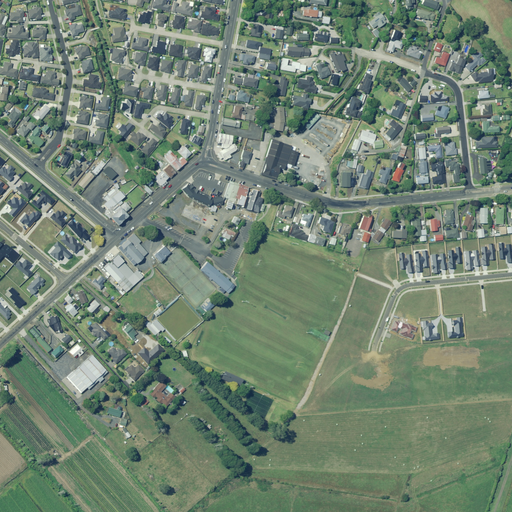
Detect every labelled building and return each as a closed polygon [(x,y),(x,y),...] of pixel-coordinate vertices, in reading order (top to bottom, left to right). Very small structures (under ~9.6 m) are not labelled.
[(153,1),(152,7),(169,12),(171,5),(165,4),(166,4),(167,1),(166,1),(166,0),(154,0),(155,1),(153,1)] [(408,9),(413,8),(413,2),(414,2),(414,0),(406,0),(407,3),(407,4),(408,9)] [(422,0),(422,2),(421,4),(437,9),(439,4),(437,3),(437,1),(434,0),(433,0),(422,0)] [(181,14),(181,13),(191,16),(193,9),(191,9),(192,5),(189,4),(190,3),(182,1),(181,6),(177,6),(178,2),(174,1),(171,12),(175,13),(175,12),(176,12),(176,13),(181,14)] [(68,16),(69,20),(75,19),(74,17),(82,15),(79,4),(77,5),(77,3),(75,4),(75,5),(75,7),(72,8),(72,6),(70,6),(70,8),(64,10),(66,16),(68,16)] [(262,6),(258,9),(252,10),(253,18),(262,16),(262,18),(263,18),(273,19),(275,12),(267,11),(262,6)] [(33,9),(28,10),(29,19),(35,18),(35,19),(41,18),(40,13),(41,13),(40,7),(38,8),(38,7),(33,7),(33,9)] [(108,17),(125,19),(126,13),(124,13),(125,12),(123,12),(124,9),(117,7),(117,9),(115,8),(115,10),(113,10),(112,11),(109,10),(108,17)] [(201,11),(200,17),(218,21),(219,14),(215,14),(216,8),(211,7),(210,8),(205,7),(204,11),(201,11)] [(436,14),(429,12),(418,8),(416,14),(415,15),(416,15),(421,16),(420,17),(421,18),(423,18),(425,19),(426,18),(427,19),(429,19),(433,20),(434,20),(436,14)] [(317,17),(317,14),(318,11),(305,9),(304,16),(317,17)] [(17,20),(17,22),(23,22),(23,16),(23,10),(16,10),(16,12),(10,12),(10,20),(17,20)] [(140,13),(138,21),(143,23),(143,22),(148,24),(152,12),(147,11),(147,13),(143,11),(143,14),(140,13)] [(374,17),(370,21),(374,26),(384,19),(380,13),(379,14),(374,17)] [(158,19),(157,25),(163,26),(164,20),(166,20),(167,15),(157,14),(156,19),(158,19)] [(172,25),(172,27),(178,29),(178,27),(183,28),(184,22),(183,22),(184,16),(175,14),(174,20),(173,20),(172,25)] [(189,20),(187,28),(194,29),(193,32),(199,33),(202,21),(192,19),(191,21),(189,20)] [(71,32),(72,36),(78,35),(77,33),(84,32),(83,24),(76,25),(76,23),(71,24),(71,23),(68,23),(70,32),(71,32)] [(205,24),(202,23),(201,34),(209,36),(209,34),(213,35),(213,34),(218,35),(219,28),(215,27),(215,26),(210,26),(210,23),(205,23),(205,24)] [(249,35),(259,37),(260,33),(257,32),(258,24),(252,23),(249,35)] [(8,33),(7,37),(28,38),(28,32),(22,32),(22,31),(23,32),(23,28),(22,28),(22,25),(17,25),(17,27),(12,27),(12,33),(8,33)] [(111,36),(112,42),(127,40),(125,26),(113,27),(114,35),(111,36)] [(39,29),(32,29),(32,37),(39,37),(39,38),(45,39),(45,33),(46,33),(46,28),(43,28),(43,27),(39,27),(39,29)] [(292,28),(287,27),(285,27),(284,34),(285,34),(285,35),(287,35),(291,35),(292,32),(292,29),(292,28)] [(377,38),(381,35),(376,28),(372,31),(377,38)] [(282,39),(284,30),(277,29),(275,38),(282,39)] [(315,33),(314,40),(327,42),(328,36),(315,33)] [(132,42),(131,48),(148,51),(149,47),(145,46),(145,45),(146,45),(147,39),(138,37),(137,43),(132,42)] [(163,41),(163,39),(160,39),(158,38),(158,40),(157,40),(156,47),(152,47),(151,52),(163,53),(163,55),(166,55),(168,45),(165,45),(166,41),(163,41)] [(400,49),(401,46),(403,42),(391,38),(387,50),(392,52),(393,52),(394,49),(395,47),(400,49)] [(19,40),(12,40),(12,42),(11,42),(10,45),(9,45),(9,48),(6,48),(5,54),(9,54),(9,55),(14,56),(14,54),(19,54),(19,48),(18,48),(19,40)] [(257,45),(260,46),(260,43),(257,42),(246,40),(246,41),(245,47),(256,49),(257,45)] [(24,51),(23,51),(23,56),(26,56),(27,57),(30,57),(30,56),(31,56),(31,58),(38,57),(37,46),(36,46),(36,43),(34,43),(34,41),(27,42),(27,46),(25,46),(25,48),(23,47),(24,51)] [(440,52),(443,45),(437,42),(434,50),(435,50),(440,52)] [(78,54),(78,59),(84,58),(84,56),(89,55),(87,46),(82,47),(82,46),(81,46),(81,44),(72,46),(73,49),(74,49),(76,55),(78,54)] [(170,45),(168,55),(182,57),(183,52),(181,52),(182,45),(175,44),(175,45),(170,45)] [(417,47),(413,46),(412,47),(409,46),(408,49),(407,52),(408,52),(407,55),(419,59),(421,53),(418,52),(419,50),(418,50),(416,49),(417,47)] [(51,47),(39,47),(39,51),(39,56),(40,56),(40,60),(44,60),(44,61),(52,61),(52,55),(51,55),(51,52),(51,47)] [(190,57),(190,58),(198,60),(201,48),(194,47),(193,47),(188,47),(186,54),(188,54),(188,57),(190,57)] [(258,54),(269,56),(270,49),(260,47),(258,53),(258,54)] [(310,48),(288,47),(288,55),(291,55),(291,56),(301,57),(301,55),(309,56),(310,48)] [(125,50),(113,48),(112,52),(111,52),(110,60),(113,61),(113,62),(122,63),(123,57),(122,57),(123,55),(124,56),(125,50)] [(206,56),(204,61),(209,62),(211,63),(212,57),(213,54),(214,54),(215,49),(205,48),(204,56),(206,56)] [(138,63),(138,64),(144,66),(146,52),(140,51),(140,52),(136,52),(134,62),(138,63)] [(446,66),(450,53),(443,51),(441,58),(436,57),(434,62),(440,64),(446,66)] [(480,66),(486,61),(478,52),(476,54),(475,52),(471,56),(474,59),(466,66),(470,71),(478,64),(480,66)] [(341,56),(340,54),(336,56),(334,53),(330,54),(338,71),(341,70),(342,71),(347,69),(344,61),(346,60),(343,55),(341,56)] [(253,63),(254,56),(242,54),(241,57),(242,58),(241,60),(243,60),(242,63),(242,64),(247,65),(247,64),(247,62),(253,63)] [(151,68),(151,70),(157,70),(158,57),(153,57),(149,57),(148,63),(147,63),(147,67),(151,68)] [(463,67),(466,60),(460,58),(458,65),(452,62),(449,70),(461,74),(463,67)] [(91,59),(81,61),(82,63),(81,63),(82,67),(81,67),(83,73),(91,71),(91,70),(93,69),(91,59)] [(161,66),(160,70),(170,73),(172,61),(162,59),(161,62),(159,61),(158,66),(161,66)] [(284,59),(282,70),(296,72),(296,69),(299,69),(300,64),(300,63),(292,62),(292,66),(288,65),(289,60),(284,59)] [(177,71),(176,76),(183,77),(186,61),(182,60),(181,60),(178,60),(176,71),(177,71)] [(189,69),(187,77),(193,78),(194,77),(197,78),(199,66),(195,65),(195,64),(194,63),(194,62),(192,61),(191,64),(190,64),(189,69)] [(13,79),(16,79),(18,69),(12,68),(12,63),(4,62),(3,68),(0,67),(0,74),(4,75),(4,76),(13,77),(13,79)] [(331,74),(328,66),(325,67),(323,62),(315,65),(320,79),(327,76),(331,74)] [(202,70),(200,81),(207,82),(207,77),(210,78),(212,64),(209,64),(208,66),(204,66),(203,70),(202,70)] [(132,69),(119,67),(117,79),(131,81),(132,74),(131,74),(132,69)] [(39,81),(39,75),(32,74),(33,68),(29,68),(28,69),(24,68),(23,73),(19,72),(18,78),(39,81)] [(479,80),(479,82),(493,81),(494,76),(493,68),(489,69),(489,73),(478,74),(476,71),(470,75),(475,81),(479,80)] [(41,76),(40,82),(53,85),(58,85),(58,79),(54,79),(54,78),(55,78),(55,72),(47,71),(47,73),(46,72),(45,76),(44,76),(44,77),(41,76)] [(363,92),(368,94),(373,81),(370,80),(372,75),(366,73),(362,85),(360,85),(358,89),(363,90),(363,92)] [(83,79),(82,86),(93,88),(93,87),(100,88),(100,86),(101,86),(101,82),(98,82),(98,75),(89,74),(89,76),(88,76),(88,80),(83,79)] [(402,78),(400,76),(400,75),(396,80),(398,82),(397,82),(407,92),(412,87),(416,83),(414,81),(410,85),(406,81),(406,80),(407,80),(407,79),(407,78),(406,78),(405,78),(405,79),(402,77),(402,78)] [(307,80),(299,78),(297,87),(305,89),(305,91),(316,93),(317,88),(317,86),(313,85),(314,81),(312,81),(313,78),(307,77),(307,80)] [(287,82),(287,80),(280,79),(279,85),(273,84),(272,90),(276,91),(277,89),(278,89),(277,94),(284,96),(287,82)] [(126,81),(123,94),(136,97),(139,87),(130,85),(130,83),(126,81)] [(158,97),(157,99),(165,101),(167,92),(166,92),(168,86),(161,85),(160,90),(159,89),(158,92),(157,92),(156,97),(158,97)] [(144,92),(143,98),(152,99),(153,87),(148,86),(147,87),(141,87),(141,91),(144,92)] [(34,87),(32,96),(53,100),(54,94),(47,92),(48,90),(45,89),(45,88),(41,87),(41,88),(34,87)] [(174,103),(174,104),(178,105),(181,88),(175,87),(174,92),(173,91),(171,103),(174,103)] [(185,102),(185,105),(192,107),(195,91),(189,90),(188,95),(186,94),(184,102),(185,102)] [(235,100),(248,102),(249,96),(246,93),(242,92),(242,90),(238,90),(238,92),(237,91),(235,100)] [(478,98),(488,97),(487,90),(483,91),(483,90),(481,90),(480,90),(479,90),(479,93),(479,95),(478,95),(478,98)] [(445,96),(443,96),(441,97),(441,91),(433,91),(433,94),(430,94),(429,94),(430,102),(448,101),(447,100),(447,96),(445,96)] [(295,100),(294,105),(304,107),(304,108),(308,109),(309,104),(310,104),(311,99),(307,98),(308,95),(304,94),(303,97),(294,96),(293,100),(295,100)] [(197,95),(195,109),(201,110),(202,105),(204,105),(205,100),(206,100),(206,96),(206,95),(201,95),(197,95)] [(357,98),(353,96),(349,108),(348,107),(346,113),(360,118),(362,112),(355,110),(356,107),(359,108),(362,100),(357,99),(357,98)] [(87,97),(81,97),(80,107),(86,108),(86,107),(92,108),(93,100),(87,99),(87,97)] [(108,111),(110,98),(103,97),(102,104),(96,103),(95,109),(108,111)] [(125,111),(132,113),(135,100),(127,99),(126,104),(123,103),(122,109),(125,110),(125,111)] [(406,105),(405,104),(402,103),(403,102),(399,100),(398,103),(399,103),(398,105),(397,107),(396,108),(396,109),(396,110),(395,110),(394,109),(392,108),(390,114),(400,118),(402,114),(404,109),(406,105)] [(137,104),(134,117),(140,118),(141,113),(143,114),(144,108),(149,109),(150,104),(140,102),(140,104),(137,104)] [(482,111),(481,112),(482,115),(491,114),(490,103),(483,104),(484,108),(482,109),(482,111)] [(33,116),(40,121),(50,109),(45,105),(40,112),(38,110),(33,116)] [(253,121),(253,119),(254,116),(245,114),(245,112),(241,111),(242,106),(234,105),(233,112),(233,113),(232,113),(231,113),(231,117),(244,119),(245,115),(245,119),(253,121)] [(448,107),(442,105),(441,106),(439,111),(436,110),(436,111),(434,115),(445,118),(449,108),(448,107)] [(283,107),(272,107),(272,114),(274,114),(274,122),(273,129),(277,132),(281,132),(282,131),(283,123),(284,123),(284,120),(284,116),(284,112),(283,107)] [(20,115),(21,114),(14,108),(10,114),(9,115),(7,119),(10,121),(9,122),(8,123),(12,126),(20,115)] [(87,112),(79,111),(79,116),(78,116),(77,123),(88,124),(89,113),(87,113),(87,112)] [(160,114),(157,118),(170,128),(175,122),(171,120),(173,117),(166,112),(163,116),(160,114)] [(316,113),(304,125),(308,129),(320,116),(316,113)] [(106,115),(99,114),(98,117),(99,117),(99,120),(96,120),(95,126),(107,127),(109,116),(106,116),(106,115)] [(234,126),(239,127),(240,121),(222,118),(221,124),(234,126)] [(187,119),(183,119),(181,133),(187,134),(188,126),(190,127),(191,121),(187,120),(187,119)] [(33,125),(30,122),(28,121),(25,126),(25,127),(24,127),(25,125),(22,124),(21,125),(16,131),(16,132),(23,137),(28,129),(29,130),(33,125)] [(499,126),(498,126),(489,126),(489,122),(489,121),(488,121),(482,121),(482,124),(482,125),(482,133),(499,132),(499,128),(499,126)] [(402,128),(397,123),(395,122),(393,124),(389,129),(387,130),(385,133),(386,135),(385,136),(384,137),(388,141),(390,138),(392,139),(402,128)] [(119,135),(124,139),(134,126),(130,123),(127,127),(124,124),(119,130),(122,132),(119,135)] [(153,124),(150,129),(164,138),(167,132),(164,131),(165,129),(159,125),(158,127),(153,124)] [(45,134),(46,133),(49,129),(44,125),(40,129),(45,134)] [(449,132),(449,127),(449,126),(448,126),(443,127),(436,127),(436,133),(434,133),(435,137),(440,136),(440,133),(449,132)] [(40,130),(37,127),(36,127),(34,128),(35,129),(32,132),(32,133),(28,138),(31,140),(30,141),(33,143),(34,142),(39,147),(44,141),(40,138),(38,137),(40,135),(39,134),(40,133),(39,132),(40,130)] [(82,130),(74,129),(73,134),(75,134),(74,140),(79,141),(79,139),(85,140),(86,132),(82,131),(82,130)] [(89,142),(102,145),(104,132),(97,130),(96,137),(90,136),(89,142)] [(373,145),(376,135),(363,130),(361,136),(359,140),(373,145)] [(137,134),(133,131),(130,135),(132,136),(130,139),(139,146),(146,137),(141,133),(141,134),(138,132),(137,134)] [(234,136),(225,134),(219,133),(218,143),(222,143),(221,148),(224,148),(216,154),(220,159),(222,157),(224,160),(227,158),(228,158),(231,156),(229,154),(230,153),(235,150),(237,149),(237,148),(233,143),(232,144),(230,145),(231,138),(233,138),(234,136)] [(194,135),(190,141),(198,146),(201,141),(201,140),(202,138),(198,136),(197,136),(194,135)] [(476,142),(476,148),(498,147),(497,141),(494,142),(494,137),(482,138),(482,142),(476,142)] [(157,142),(153,139),(149,143),(148,142),(141,150),(148,156),(156,146),(155,145),(157,142)] [(288,145),(277,141),(271,139),(266,157),(264,161),(260,174),(275,179),(276,178),(277,173),(279,168),(284,169),(286,163),(293,165),(297,152),(294,151),(290,150),(291,146),(288,145)] [(360,141),(358,140),(355,139),(352,149),(357,151),(360,141)] [(455,147),(455,146),(454,142),(447,142),(447,145),(445,145),(445,146),(446,155),(452,155),(456,154),(457,154),(456,148),(455,148),(455,147)] [(186,148),(187,147),(188,146),(186,144),(185,145),(183,146),(182,145),(177,150),(178,151),(178,152),(184,159),(185,158),(186,158),(187,157),(186,157),(190,153),(185,148),(186,148)] [(405,149),(406,147),(401,145),(400,146),(399,145),(394,149),(393,151),(397,152),(398,151),(399,152),(397,156),(403,157),(406,149),(405,149)] [(435,154),(435,157),(436,158),(442,158),(440,145),(427,146),(427,151),(429,151),(432,151),(433,151),(434,151),(436,152),(436,153),(435,153),(435,154)] [(424,158),(425,158),(424,147),(418,148),(418,154),(417,154),(418,159),(419,159),(420,161),(424,161),(424,160),(424,158)] [(188,164),(186,162),(182,157),(181,158),(180,157),(179,158),(177,159),(176,158),(177,158),(176,157),(177,156),(176,155),(175,156),(170,150),(163,156),(167,160),(169,162),(169,163),(176,170),(177,171),(178,172),(188,164)] [(245,150),(239,167),(244,169),(246,163),(248,164),(252,152),(245,150)] [(72,154),(66,151),(63,157),(64,157),(60,165),(65,168),(72,154)] [(489,172),(487,161),(486,161),(486,158),(483,158),(483,157),(481,157),(481,158),(481,159),(478,159),(480,174),(484,174),(487,173),(489,172)] [(449,162),(449,159),(444,159),(445,167),(448,166),(449,170),(451,170),(454,169),(454,171),(454,174),(452,174),(452,175),(453,179),(453,182),(459,182),(458,174),(459,174),(458,163),(456,163),(455,163),(455,161),(449,162)] [(72,168),(65,175),(70,179),(74,174),(76,176),(81,170),(79,168),(82,165),(81,165),(76,160),(70,167),(72,168)] [(91,171),(95,175),(101,168),(105,164),(101,160),(97,166),(96,165),(91,171)] [(427,172),(426,166),(426,161),(419,162),(418,162),(418,169),(419,173),(420,173),(421,175),(425,175),(425,174),(426,174),(426,172),(427,172)] [(401,168),(403,164),(399,162),(397,167),(396,167),(393,173),(391,180),(398,182),(400,177),(400,176),(403,170),(401,168)] [(445,182),(444,177),(443,162),(437,162),(437,164),(430,164),(431,170),(431,171),(434,171),(436,171),(436,176),(435,177),(431,177),(431,178),(432,184),(433,184),(437,183),(437,184),(438,184),(442,184),(442,183),(444,183),(445,182)] [(177,173),(170,165),(164,169),(171,178),(177,173)] [(2,167),(0,169),(0,174),(9,182),(13,177),(12,176),(15,172),(13,170),(14,169),(11,166),(6,171),(2,167)] [(117,175),(108,166),(103,172),(111,180),(117,175)] [(390,168),(386,167),(385,167),(384,170),(380,169),(378,173),(381,174),(379,182),(385,184),(387,179),(389,180),(390,175),(388,174),(390,168)] [(88,172),(77,184),(83,189),(84,187),(85,188),(86,186),(86,185),(90,179),(91,180),(92,179),(91,178),(93,176),(94,174),(89,171),(88,172)] [(360,187),(368,189),(374,173),(368,171),(366,175),(364,174),(360,187)] [(159,183),(161,185),(168,178),(163,172),(160,175),(158,174),(155,177),(154,178),(159,183)] [(352,175),(352,173),(342,173),(342,187),(351,187),(351,175),(352,175)] [(299,175),(293,174),(291,180),(297,182),(297,181),(310,186),(311,185),(297,180),(298,180),(299,176),(298,176),(299,175)] [(148,186),(150,184),(152,182),(148,177),(144,180),(148,186)] [(234,198),(239,183),(234,182),(229,181),(228,183),(224,197),(228,199),(228,200),(233,202),(234,198)] [(28,185),(25,182),(22,186),(21,185),(17,189),(28,199),(32,194),(30,192),(31,191),(29,190),(33,186),(29,183),(28,185)] [(188,183),(181,189),(188,197),(210,207),(209,208),(215,211),(216,207),(220,206),(220,204),(222,203),(224,196),(214,198),(212,198),(213,196),(208,195),(208,196),(198,191),(199,190),(195,188),(191,183),(190,184),(188,183)] [(246,196),(246,194),(248,187),(244,186),(244,185),(239,183),(234,198),(235,198),(233,204),(235,205),(236,204),(242,206),(245,196),(246,196)] [(152,191),(146,186),(144,185),(143,186),(145,187),(143,189),(149,194),(150,193),(151,192),(152,191)] [(118,191),(119,190),(116,187),(113,189),(112,188),(107,193),(106,191),(102,195),(104,197),(103,198),(104,199),(100,203),(106,209),(105,211),(110,216),(108,217),(109,218),(116,225),(126,216),(119,208),(117,210),(116,209),(119,207),(119,206),(118,206),(116,204),(113,207),(112,206),(116,203),(119,205),(122,202),(120,200),(123,196),(118,191)] [(34,200),(32,203),(39,209),(41,206),(40,205),(42,202),(44,204),(47,200),(52,205),(55,201),(42,190),(40,193),(42,195),(37,202),(34,200)] [(253,190),(247,209),(258,213),(263,199),(259,197),(261,192),(253,190)] [(14,217),(26,203),(21,198),(19,201),(14,197),(11,200),(10,199),(7,203),(13,208),(9,213),(14,217)] [(130,208),(128,206),(124,202),(120,207),(125,212),(130,208)] [(289,217),(293,206),(289,205),(285,204),(282,211),(278,210),(276,215),(284,217),(284,215),(289,217)] [(503,208),(495,207),(495,224),(503,224),(503,208)] [(488,214),(488,211),(487,211),(487,208),(480,208),(480,223),(487,223),(487,222),(487,214),(488,214)] [(454,218),(453,214),(453,211),(452,211),(452,209),(445,210),(445,211),(446,216),(446,217),(444,217),(443,217),(444,224),(451,223),(454,223),(453,218),(454,218)] [(26,214),(20,221),(23,224),(24,223),(30,227),(36,219),(37,220),(41,214),(37,211),(35,213),(33,212),(29,216),(26,214)] [(62,227),(66,222),(62,219),(66,214),(63,211),(61,213),(58,211),(55,214),(54,213),(51,217),(62,227)] [(296,214),(293,221),(299,223),(302,214),(299,213),(299,214),(296,214)] [(308,227),(312,214),(308,213),(308,215),(308,216),(303,214),(300,223),(304,224),(305,224),(304,226),(308,227)] [(469,215),(468,215),(466,214),(462,225),(465,226),(465,229),(465,230),(471,231),(473,225),(474,223),(474,221),(472,221),(473,216),(470,215),(469,215)] [(368,228),(372,216),(369,215),(368,217),(363,215),(359,228),(370,232),(371,229),(368,228)] [(231,222),(237,225),(240,219),(234,216),(231,222)] [(391,222),(390,222),(385,218),(382,222),(380,225),(379,226),(381,227),(379,229),(384,232),(385,230),(386,230),(391,222)] [(420,226),(420,222),(419,218),(418,218),(415,219),(411,219),(413,236),(414,236),(419,236),(421,236),(421,235),(425,235),(426,235),(426,230),(425,230),(420,230),(420,226)] [(334,222),(331,221),(330,221),(330,220),(325,219),(325,221),(322,229),(322,230),(330,233),(334,222)] [(430,225),(431,231),(437,230),(437,227),(440,227),(439,220),(436,220),(436,219),(429,220),(430,225)] [(72,220),(68,225),(80,238),(82,236),(86,240),(90,237),(86,232),(87,232),(84,228),(83,229),(80,225),(81,225),(78,222),(76,225),(72,220)] [(347,224),(346,224),(343,223),(341,227),(339,226),(338,228),(337,233),(339,234),(343,235),(343,236),(346,237),(346,235),(345,234),(345,233),(348,234),(349,234),(351,227),(348,226),(347,225),(347,224)] [(297,229),(297,228),(298,225),(292,224),(291,228),(292,228),(291,234),(294,235),(293,237),(306,241),(308,235),(303,234),(304,232),(303,232),(301,231),(301,230),(297,229)] [(222,237),(228,240),(229,238),(231,239),(233,235),(234,236),(235,233),(224,227),(221,233),(223,234),(222,237)] [(453,238),(459,238),(458,233),(458,228),(453,228),(453,229),(453,230),(451,230),(450,230),(445,231),(446,235),(446,238),(453,237),(453,238)] [(383,233),(384,232),(379,229),(378,231),(377,230),(375,233),(372,236),(371,238),(372,238),(378,242),(381,238),(383,234),(383,233)] [(406,230),(405,230),(400,229),(400,231),(396,231),(392,231),(392,238),(398,238),(399,238),(405,238),(406,230)] [(365,232),(362,240),(367,242),(370,234),(365,232)] [(142,256),(147,252),(138,243),(140,241),(133,233),(126,239),(125,239),(119,245),(117,247),(121,251),(133,265),(142,256)] [(65,234),(60,240),(76,253),(82,245),(79,242),(78,244),(74,241),(76,240),(71,235),(69,238),(65,234)] [(314,235),(310,234),(307,241),(322,246),(325,239),(321,238),(321,237),(314,235)] [(66,248),(58,241),(54,246),(56,247),(51,253),(59,260),(64,255),(68,259),(72,255),(66,249),(66,248)] [(511,262),(511,252),(511,244),(505,244),(506,248),(504,248),(503,243),(498,244),(500,258),(505,258),(505,255),(507,254),(508,263),(511,262)] [(6,244),(0,250),(0,260),(4,255),(13,263),(20,255),(6,244)] [(496,259),(494,244),(490,244),(490,249),(488,249),(488,246),(482,247),(484,265),(490,264),(489,256),(491,256),(492,259),(496,259)] [(159,262),(169,252),(163,246),(157,251),(152,255),(159,262)] [(462,263),(460,248),(456,248),(457,253),(454,253),(454,250),(448,251),(450,269),(456,268),(455,260),(457,260),(458,264),(462,263)] [(471,251),(466,252),(468,270),(474,269),(473,260),(475,259),(475,266),(480,266),(479,250),(474,251),(474,253),(471,254),(471,251)] [(428,266),(427,251),(423,252),(423,256),(421,257),(420,254),(415,254),(417,272),(423,271),(422,263),(424,263),(424,267),(428,266)] [(122,261),(117,255),(116,254),(115,256),(112,258),(111,259),(117,266),(115,267),(110,261),(109,263),(103,268),(112,277),(125,292),(142,276),(136,270),(133,272),(122,261)] [(414,273),(412,254),(406,255),(407,258),(405,259),(404,254),(399,254),(401,269),(406,268),(405,265),(408,265),(409,273),(414,273)] [(437,255),(432,255),(434,273),(440,273),(439,263),(441,263),(442,270),(447,269),(445,254),(440,254),(441,257),(438,257),(437,255)] [(15,265),(28,277),(32,272),(28,269),(32,264),(26,259),(22,264),(18,261),(15,265)] [(216,270),(213,267),(206,261),(199,269),(210,278),(209,279),(210,280),(211,279),(221,287),(219,289),(223,293),(225,290),(228,293),(234,285),(232,283),(227,279),(228,279),(226,277),(225,278),(218,271),(218,270),(217,269),(216,270)] [(101,284),(105,279),(99,275),(96,279),(95,279),(94,278),(92,281),(91,282),(100,289),(103,285),(101,284)] [(41,279),(38,276),(27,288),(34,294),(38,290),(37,289),(40,285),(42,286),(44,284),(43,283),(45,281),(42,278),(41,279)] [(18,293),(12,287),(9,291),(13,295),(11,297),(16,302),(15,303),(19,308),(25,302),(17,295),(18,293)] [(87,301),(83,293),(83,292),(83,293),(81,290),(75,292),(76,294),(74,295),(76,299),(78,298),(80,304),(81,303),(82,303),(87,301)] [(159,315),(177,298),(158,314),(159,315)] [(199,317),(200,316),(183,298),(183,299),(199,317)] [(210,309),(215,304),(209,298),(206,301),(201,306),(203,308),(206,312),(209,309),(209,310),(210,309)] [(97,310),(100,307),(98,305),(99,304),(94,300),(90,304),(91,304),(90,305),(86,308),(90,313),(95,308),(97,310)] [(0,311),(8,320),(10,317),(9,316),(11,314),(9,312),(11,311),(7,308),(6,309),(0,303),(0,311)] [(74,308),(71,304),(70,303),(69,303),(68,305),(67,304),(64,307),(66,309),(65,310),(67,312),(68,311),(72,316),(77,312),(76,310),(74,308)] [(58,332),(61,331),(56,315),(53,316),(52,316),(49,317),(49,318),(47,318),(48,321),(47,322),(48,325),(49,325),(52,324),(54,330),(55,330),(57,329),(58,332)] [(451,318),(446,319),(449,338),(464,336),(462,326),(463,326),(462,317),(457,318),(457,320),(452,321),(451,318)] [(164,329),(155,320),(155,319),(150,323),(148,322),(147,321),(144,323),(145,324),(145,325),(154,335),(156,333),(158,331),(160,329),(161,331),(164,329)] [(401,329),(399,334),(413,339),(414,335),(411,333),(412,330),(416,332),(417,328),(408,324),(407,325),(395,320),(391,330),(397,332),(399,328),(401,329)] [(424,329),(425,340),(440,339),(439,333),(432,334),(432,329),(433,328),(433,323),(427,324),(427,321),(423,321),(424,329)] [(107,336),(104,332),(95,322),(93,324),(91,326),(93,328),(90,330),(93,333),(92,333),(92,334),(93,335),(95,336),(95,335),(97,337),(99,335),(103,340),(107,336)] [(136,333),(127,323),(124,326),(125,327),(122,329),(131,339),(134,337),(133,336),(136,333)] [(46,352),(50,348),(41,338),(42,337),(32,326),(27,330),(36,340),(35,340),(46,352)] [(175,340),(165,328),(164,329),(175,340)] [(67,334),(61,340),(66,344),(72,338),(67,334)] [(147,336),(146,335),(145,334),(145,335),(141,339),(139,340),(146,347),(151,340),(147,336)] [(80,348),(77,344),(68,351),(73,357),(77,353),(79,356),(83,352),(81,350),(81,349),(80,348)] [(63,350),(61,348),(58,345),(51,351),(50,349),(47,352),(48,354),(50,353),(54,357),(63,350)] [(116,363),(127,353),(122,348),(120,350),(119,349),(116,351),(113,347),(107,352),(113,358),(111,359),(116,363)] [(93,354),(67,377),(81,393),(87,387),(89,389),(108,372),(93,354)] [(134,381),(144,370),(138,364),(135,368),(131,364),(125,370),(128,373),(127,373),(129,375),(130,375),(131,376),(130,376),(134,381)] [(225,370),(221,379),(239,387),(243,379),(225,370)] [(160,392),(166,386),(161,381),(154,387),(152,389),(153,390),(150,393),(149,394),(153,398),(155,396),(156,398),(155,399),(160,404),(161,403),(165,407),(169,402),(170,401),(174,397),(171,394),(170,392),(166,397),(160,392)] [(148,401),(144,396),(143,395),(139,399),(137,401),(142,407),(148,401)] [(116,409),(115,409),(107,407),(106,413),(111,414),(110,415),(119,417),(120,414),(121,411),(120,411),(121,408),(117,407),(116,409)] [(125,435),(127,437),(130,435),(124,427),(122,429),(125,435)]
